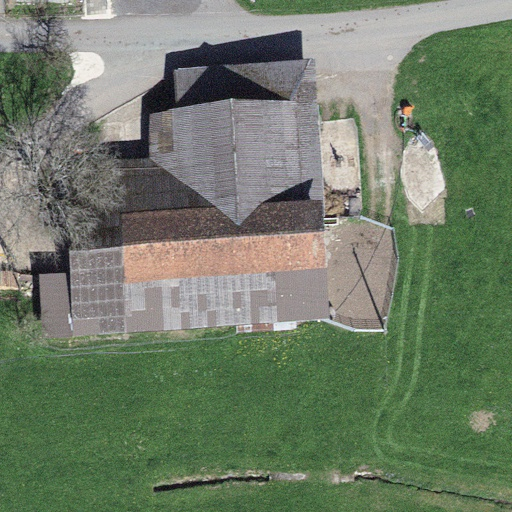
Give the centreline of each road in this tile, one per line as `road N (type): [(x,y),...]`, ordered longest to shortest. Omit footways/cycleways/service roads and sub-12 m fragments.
road 1 (unclassified): [(0,45),(511,11)]
road 2 (track): [(0,207),(151,35)]
